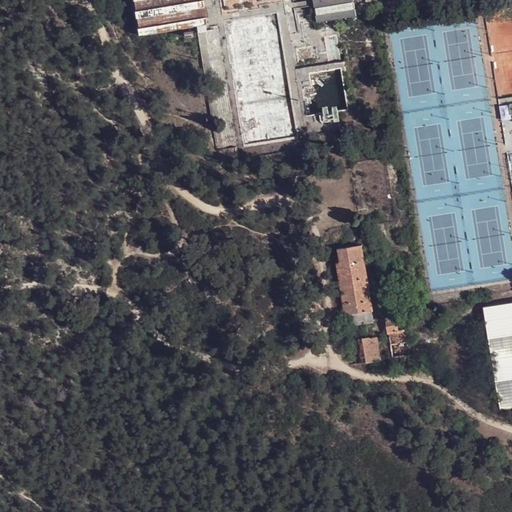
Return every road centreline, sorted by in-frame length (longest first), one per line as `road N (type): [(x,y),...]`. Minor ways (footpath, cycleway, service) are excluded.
road 1 (track): [(0,293),(114,292),(152,330),(225,367),(257,373),(303,362),(437,385),(511,429)]
road 2 (track): [(346,368),(328,342),(329,290),(299,213),(281,200),(206,207),(175,184)]
road 3 (track): [(175,184),(79,0)]
